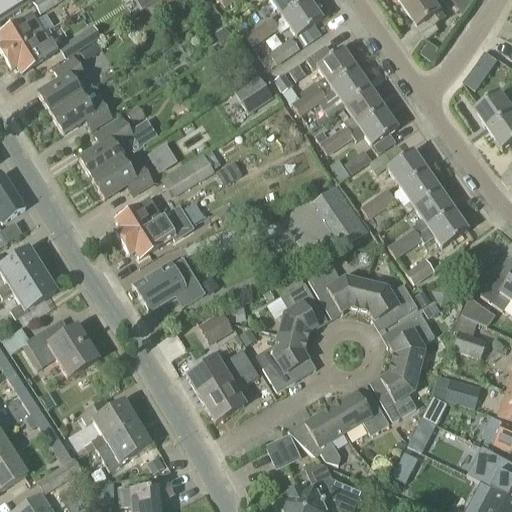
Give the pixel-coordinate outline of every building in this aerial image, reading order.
[(0,0),(0,19),(28,2),(26,0),(0,0)] [(37,0),(30,5),(39,19),(66,1),(64,0),(37,0)] [(131,0),(140,14),(157,2),(155,0),(131,0)] [(174,0),(165,0),(159,5),(167,17),(180,8),(174,0)] [(224,13),(237,4),(234,0),(216,0),(216,1),(224,13)] [(282,21),(307,3),(304,0),(269,0),(268,1),(282,21)] [(397,0),(406,11),(422,0),(397,0)] [(431,0),(422,0),(406,11),(421,33),(429,27),(433,31),(446,21),(443,17),(431,0)] [(472,0),(448,0),(463,21),(475,3),(472,0)] [(307,3),(282,21),(274,27),(278,33),(281,37),(289,31),(296,41),(321,23),(307,3)] [(33,44),(43,39),(31,19),(0,38),(0,44),(2,47),(0,48),(0,57),(3,63),(33,44)] [(264,43),(278,33),(274,27),(270,21),(256,31),(264,43)] [(112,34),(105,23),(92,32),(91,30),(57,53),(64,65),(112,34)] [(221,48),(232,40),(224,29),(213,37),(221,48)] [(251,52),(264,43),(256,31),(243,40),(251,52)] [(275,72),(299,55),(290,42),(267,58),(275,72)] [(33,44),(3,63),(10,74),(16,71),(21,78),(54,57),(48,46),(38,52),(33,44)] [(122,44),(109,52),(117,66),(130,58),(122,44)] [(430,66),(439,54),(426,44),(417,57),(430,66)] [(317,91),(303,101),(307,107),(309,105),(313,111),(324,104),(325,103),(321,97),(355,73),(341,53),(332,60),(325,50),(305,64),(312,74),(316,71),(323,82),(315,88),(317,91)] [(481,87),(497,65),(485,57),(469,79),(481,87)] [(80,98),(73,88),(85,80),(73,61),(52,74),(59,85),(37,99),(50,119),(80,98)] [(231,94),(255,79),(249,68),(224,83),(231,94)] [(355,73),(321,97),(325,103),(324,104),(333,118),(343,111),(369,93),(355,73)] [(247,119),(271,104),(257,79),(232,94),(247,119)] [(80,98),(50,119),(62,138),(84,124),(91,135),(111,122),(99,103),(101,100),(96,92),(92,91),(80,98)] [(340,133),(331,140),(335,146),(337,144),(342,150),(352,143),(354,142),(349,136),(383,113),(369,93),(343,111),(351,122),(342,128),(344,131),(340,133)] [(489,133),(511,118),(511,110),(508,105),(503,96),(477,114),(489,133)] [(303,101),(291,109),(299,121),(313,111),(309,105),(307,107),(303,101)] [(132,129),(145,121),(138,110),(125,118),(132,129)] [(383,113),(349,136),(354,142),(352,143),(355,147),(364,141),(371,151),(397,133),(383,113)] [(511,118),(489,133),(503,154),(511,147),(511,118)] [(129,160),(129,161),(133,158),(126,147),(133,142),(122,123),(94,140),(100,150),(78,164),(91,184),(129,160)] [(324,144),(320,139),(312,144),(316,150),(318,148),(324,144)] [(335,146),(331,140),(324,144),(318,148),(326,161),(342,150),(337,144),(335,146)] [(155,174),(177,168),(171,143),(148,149),(155,174)] [(400,194),(426,176),(412,156),(404,161),(396,150),(384,159),(391,170),(386,173),(399,192),(400,194)] [(171,204),(213,178),(202,159),(160,186),(171,204)] [(136,172),(129,161),(129,160),(91,184),(103,203),(125,189),(132,200),(152,187),(140,169),(136,172)] [(414,213),(439,196),(426,176),(400,194),(414,213)] [(3,181),(0,183),(0,226),(1,228),(24,214),(3,181)] [(379,207),(383,214),(395,206),(390,199),(386,193),(373,203),(377,209),(379,207)] [(427,233),(453,216),(439,196),(414,213),(426,232),(427,233)] [(377,209),(373,203),(359,212),(367,225),(383,214),(379,207),(377,209)] [(122,248),(161,223),(149,204),(115,226),(119,233),(114,236),(122,248)] [(236,227),(232,215),(218,221),(223,232),(236,227)] [(427,233),(426,232),(417,238),(421,245),(424,249),(433,242),(441,253),(466,236),(453,216),(427,233)] [(139,264),(173,242),(161,223),(122,248),(129,259),(134,256),(139,264)] [(410,252),(421,245),(417,238),(413,233),(400,242),(404,248),(406,247),(410,252)] [(404,248),(400,242),(387,251),(395,263),(410,252),(406,247),(404,248)] [(11,294),(42,275),(29,254),(0,272),(0,277),(7,288),(0,292),(0,300),(2,304),(13,297),(11,294)] [(412,291),(434,277),(424,263),(403,277),(412,291)] [(148,317),(186,294),(169,267),(131,290),(148,317)] [(358,315),(365,287),(344,282),(339,285),(331,271),(307,286),(318,304),(329,298),(340,317),(348,312),(358,315)] [(26,315),(55,297),(42,275),(11,294),(13,297),(20,309),(9,316),(15,326),(27,318),(26,315)] [(261,278),(228,294),(233,304),(265,288),(261,278)] [(511,279),(507,286),(496,278),(479,301),(501,317),(509,306),(511,308),(511,279)] [(277,340),(305,346),(307,337),(316,331),(304,312),(315,306),(304,288),(295,294),(290,283),(275,291),(280,302),(288,316),(283,318),(277,340)] [(365,287),(358,315),(368,317),(373,326),(392,314),(398,325),(417,314),(402,290),(389,298),(386,293),(365,287)] [(440,309),(453,302),(445,289),(432,297),(440,309)] [(269,295),(262,298),(266,307),(273,303),(269,295)] [(422,295),(414,301),(420,312),(429,306),(422,295)] [(477,310),(467,303),(458,321),(469,325),(477,310)] [(434,308),(422,315),(428,323),(439,317),(434,308)] [(0,339),(15,328),(1,309),(0,309),(0,339)] [(243,310),(226,313),(228,328),(245,326),(243,310)] [(209,350),(232,337),(220,317),(198,331),(209,350)] [(391,369),(418,376),(423,355),(420,350),(433,342),(419,318),(401,329),(407,339),(388,350),(393,359),(391,369)] [(479,365),(485,346),(471,342),(476,328),(458,322),(453,336),(457,337),(450,355),(479,365)] [(96,364),(76,331),(49,348),(42,336),(28,344),(21,332),(1,345),(10,359),(22,351),(37,375),(40,372),(54,364),(66,383),(96,364)] [(247,336),(236,342),(242,353),(253,347),(247,336)] [(302,356),(305,346),(277,340),(275,348),(254,361),(262,373),(276,397),(294,387),(288,376),(307,365),(302,356)] [(12,374),(0,355),(0,376),(3,380),(12,374)] [(239,375),(250,368),(242,355),(231,362),(234,368),(222,375),(212,358),(197,367),(200,371),(186,380),(203,408),(217,399),(212,390),(226,381),(227,382),(233,379),(235,382),(241,378),(239,375)] [(217,399),(203,408),(215,427),(243,410),(235,396),(258,382),(250,368),(239,375),(241,378),(235,382),(233,379),(227,382),(226,381),(212,390),(217,399)] [(412,397),(418,376),(391,369),(388,379),(380,384),(391,403),(381,409),(391,427),(415,413),(408,400),(412,397)] [(26,394),(12,374),(3,380),(16,401),(26,394)] [(474,414),(480,393),(449,384),(436,380),(430,401),(444,405),(474,414)] [(372,411),(381,405),(369,387),(360,393),(372,411)] [(26,394),(16,401),(29,421),(38,414),(26,394)] [(330,413),(344,437),(361,427),(369,440),(388,429),(377,411),(367,417),(356,398),(330,413)] [(511,400),(506,398),(499,421),(511,425),(511,400)] [(442,416),(445,409),(432,402),(428,409),(442,416)] [(105,447),(135,427),(123,406),(109,415),(103,405),(79,420),(84,430),(92,426),(101,440),(90,447),(96,455),(106,449),(105,447)] [(330,446),(344,437),(330,413),(305,428),(304,426),(287,436),(314,462),(320,458),(325,467),(337,470),(339,462),(330,446)] [(52,434),(38,414),(29,421),(42,441),(52,434)] [(421,423),(417,429),(431,437),(434,430),(421,423)] [(511,429),(503,425),(499,434),(486,427),(479,441),(493,448),(511,456),(511,429)] [(105,447),(106,449),(113,461),(103,467),(109,477),(121,470),(119,467),(149,449),(135,427),(105,447)] [(64,454),(52,434),(42,441),(55,461),(61,470),(71,464),(64,454)] [(0,467),(14,459),(1,439),(0,439),(0,467)] [(276,473),(299,462),(288,440),(266,451),(276,473)] [(406,451),(420,458),(424,450),(410,443),(406,451)] [(405,450),(397,446),(393,455),(400,459),(403,453),(404,452),(405,450)] [(417,465),(403,457),(390,482),(404,489),(417,465)] [(14,459),(0,467),(0,496),(27,479),(14,459)] [(152,479),(163,472),(156,462),(145,469),(152,479)] [(511,471),(507,469),(494,462),(489,472),(485,478),(472,470),(466,482),(479,489),(481,487),(511,503),(511,471)] [(71,464),(61,470),(35,487),(43,500),(71,482),(74,486),(82,481),(72,463),(71,464)] [(353,511),(360,497),(330,484),(324,472),(317,469),(303,476),(311,493),(301,498),(300,494),(284,502),(286,505),(277,509),(278,511),(353,511)] [(100,484),(100,511),(106,511),(117,511),(116,484),(100,484)] [(511,511),(511,503),(481,487),(479,489),(467,511),(511,511)] [(130,511),(157,511),(157,508),(172,500),(166,488),(156,494),(129,496),(130,511)] [(48,511),(40,499),(20,511),(48,511)]
